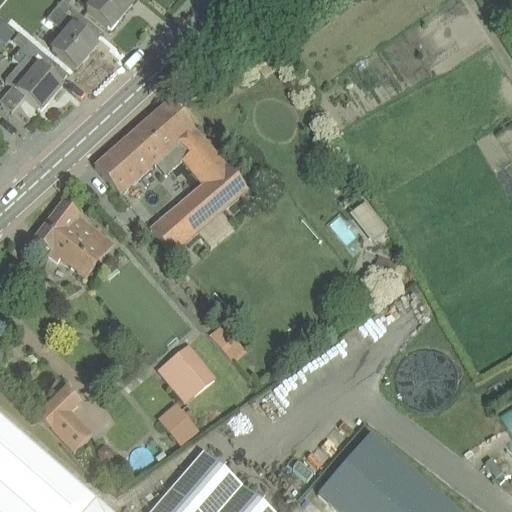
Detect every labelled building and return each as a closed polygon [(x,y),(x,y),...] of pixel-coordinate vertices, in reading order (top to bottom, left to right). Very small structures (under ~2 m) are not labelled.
[(96,0),(87,12),(96,20),(111,33),(132,8),(123,0),(96,0)] [(103,36),(73,11),(63,3),(48,21),(67,36),(52,53),(76,73),(97,49),(79,34),(87,24),(102,37),(103,36)] [(0,23),(0,42),(1,43),(5,46),(14,35),(0,23)] [(13,43),(21,51),(12,61),(19,68),(5,84),(41,114),(63,89),(45,74),(54,65),(19,35),(13,43)] [(151,234),(173,258),(249,193),(170,104),(95,170),(120,199),(181,145),(190,155),(183,162),(204,186),(151,234)] [(352,215),(374,243),(387,233),(365,205),(352,215)] [(36,242),(51,254),(47,258),(57,266),(61,261),(86,280),(113,245),(79,219),(80,218),(64,206),(36,242)] [(223,328),(210,339),(233,366),(246,355),(223,328)] [(189,348),(158,374),(186,407),(216,381),(189,348)] [(83,405),(80,403),(66,388),(36,416),(51,432),(51,433),(73,456),(93,438),(72,416),(83,405)] [(511,440),(511,406),(497,415),(511,440)] [(199,433),(188,420),(176,407),(158,423),(170,436),(181,449),(199,433)] [(0,511),(267,511),(203,456),(154,511),(108,511),(96,501),(0,417),(0,511)] [(454,511),(370,438),(319,497),(336,511),(454,511)]
